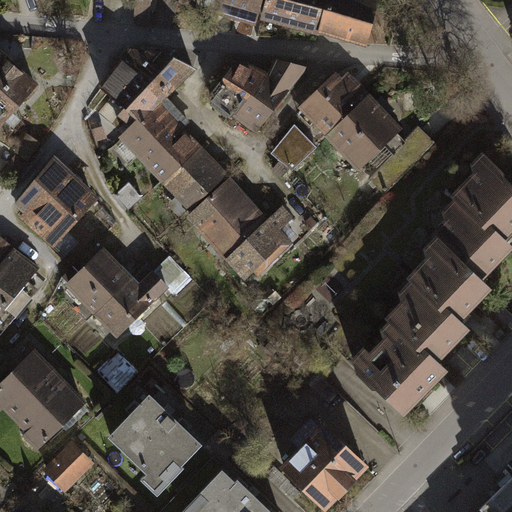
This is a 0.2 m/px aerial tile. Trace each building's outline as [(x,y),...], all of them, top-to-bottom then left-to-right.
[(149,27),(150,0),(135,0),(134,26),(149,27)] [(200,0),(199,5),(220,11),(223,0),(200,0)] [(261,0),(223,0),(220,11),(256,21),(261,0)] [(327,0),(268,0),(264,16),(319,32),(327,0)] [(327,0),(319,32),(366,44),(377,2),(371,0),(327,0)] [(164,52),(132,50),(123,61),(168,93),(193,68),(164,52)] [(35,87),(0,55),(0,124),(1,125),(35,87)] [(168,93),(123,61),(101,88),(127,107),(120,115),(133,126),(163,97),(168,93)] [(270,78),(240,114),(258,127),(305,69),(277,61),(270,78)] [(270,78),(239,62),(213,94),(217,97),(215,100),(231,114),(235,110),(240,114),(270,78)] [(343,81),(337,75),(303,109),(329,134),(347,117),(342,111),(364,91),(348,75),(343,81)] [(347,117),(329,134),(360,168),(398,132),(398,127),(364,91),(342,111),(347,117)] [(123,136),(165,179),(197,149),(179,129),(187,122),(163,97),(133,126),(123,136)] [(419,130),(371,179),(385,192),(433,143),(419,130)] [(278,158),(293,170),(317,147),(302,131),(278,158)] [(15,150),(28,159),(40,143),(26,134),(15,150)] [(165,179),(191,207),(224,177),(197,149),(165,179)] [(456,196),(466,205),(435,236),(445,245),(481,278),(511,247),(502,237),(511,226),(511,186),(504,178),(503,173),(489,161),(456,196)] [(95,200),(54,163),(20,201),(35,214),(28,223),(54,246),(95,200)] [(266,223),(228,181),(191,215),(229,257),(266,223)] [(282,208),(266,223),(229,257),(247,276),(254,269),(256,272),(279,250),(277,248),(285,241),(276,232),(292,218),(282,208)] [(0,265),(12,251),(0,240),(0,265)] [(467,328),(458,319),(489,287),(481,278),(445,245),(412,279),(420,287),(392,317),(400,325),(435,361),(467,328)] [(0,313),(37,270),(12,251),(0,265),(0,313)] [(130,279),(103,251),(79,273),(73,267),(63,276),(96,312),(130,279)] [(139,288),(130,279),(96,312),(119,335),(163,293),(149,279),(139,288)] [(400,325),(357,371),(373,387),(378,387),(403,412),(444,369),(435,361),(400,325)] [(100,370),(120,391),(141,371),(121,350),(100,370)] [(57,376),(34,354),(0,387),(0,410),(6,404),(17,415),(57,376)] [(84,401),(57,376),(17,415),(42,441),(84,401)] [(200,443),(151,395),(110,436),(147,472),(141,478),(157,493),(183,467),(179,464),(200,443)] [(324,426),(284,466),(324,505),(364,465),(324,426)] [(46,470),(65,489),(91,463),(72,444),(46,470)] [(222,469),(179,511),(272,511),(236,478),(233,480),(222,469)] [(511,511),(511,477),(478,510),(479,511),(511,511)]
